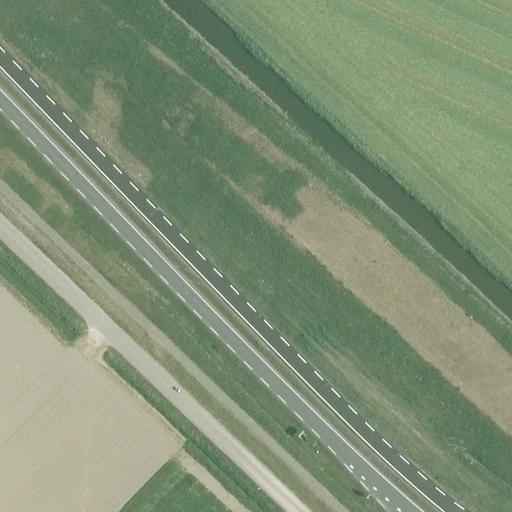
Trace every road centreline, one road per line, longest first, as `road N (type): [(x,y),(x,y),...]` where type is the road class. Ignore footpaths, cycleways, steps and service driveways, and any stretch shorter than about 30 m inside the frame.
road 1 (primary): [(453,511),(345,415),(0,57)]
road 2 (primary): [(0,100),(403,511)]
road 3 (unclassified): [(296,511),(0,228)]
